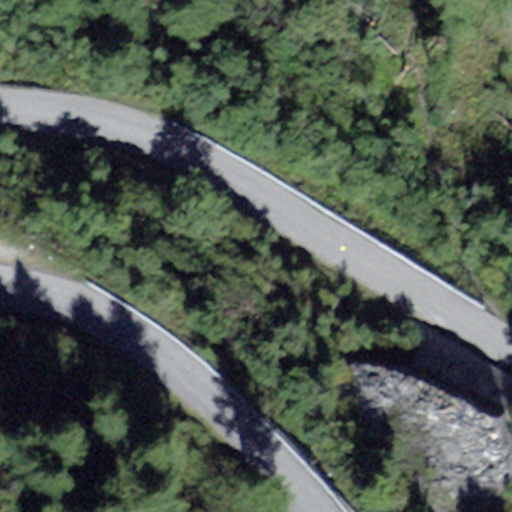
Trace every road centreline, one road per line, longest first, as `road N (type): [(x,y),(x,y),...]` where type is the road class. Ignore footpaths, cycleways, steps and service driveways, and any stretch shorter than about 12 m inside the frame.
road 1 (unclassified): [(0,103),(98,118),(204,159),(511,351)]
road 2 (unclassified): [(317,511),(225,410),(130,332),(59,300),(0,289)]
